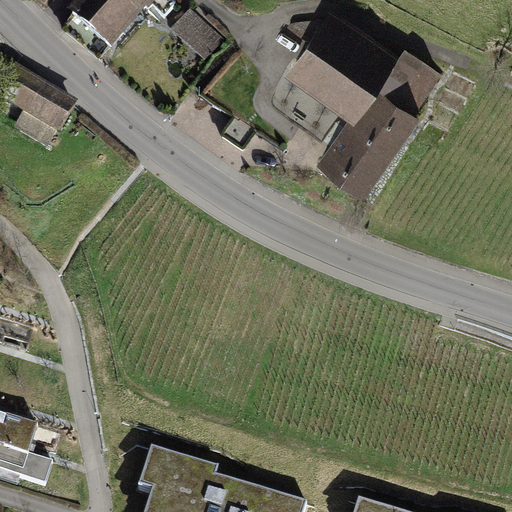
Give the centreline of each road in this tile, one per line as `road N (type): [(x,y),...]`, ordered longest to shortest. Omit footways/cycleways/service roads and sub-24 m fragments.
road 1 (residential): [(511,312),(401,276),(250,209),(97,95),(0,0)]
road 2 (residential): [(67,313),(99,511)]
